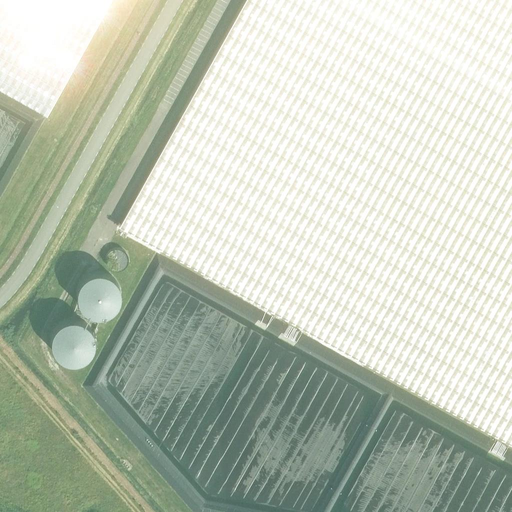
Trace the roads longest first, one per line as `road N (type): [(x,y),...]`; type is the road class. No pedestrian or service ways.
road 1 (unclassified): [(0,299),(17,282),(175,0)]
road 2 (unknown): [(236,0),(112,218)]
